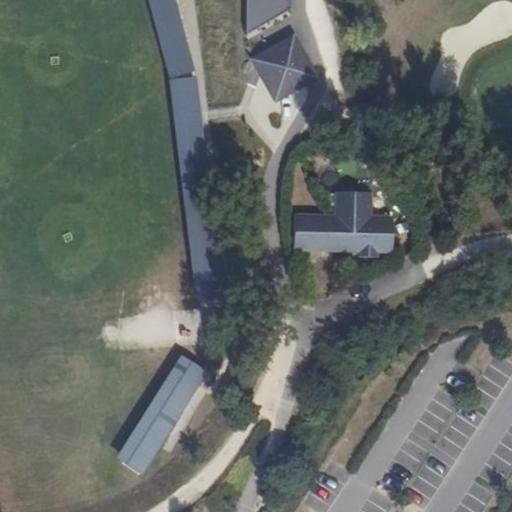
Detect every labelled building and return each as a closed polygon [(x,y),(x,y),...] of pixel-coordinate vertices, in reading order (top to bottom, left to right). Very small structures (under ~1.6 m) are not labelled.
[(246,0),(246,40),(291,13),(291,0),(246,0)] [(303,0),(307,15),(323,11),(320,0),(303,0)] [(293,35),(279,43),(300,47),(293,35)] [(279,43),(264,52),(260,71),(268,86),(286,92),(301,84),(299,76),(303,64),(307,62),(308,61),(300,47),(279,43)] [(260,71),(264,52),(253,59),(260,71)] [(315,76),(307,62),(303,64),(299,76),(301,84),(315,76)] [(194,299),(223,296),(196,76),(167,78),(194,299)] [(286,92),(268,86),(275,98),(286,92)] [(392,252),(394,216),(373,216),(374,192),(335,192),(335,215),(295,216),(295,251),(335,251),(334,244),(354,244),(353,252),(359,253),(359,257),(378,257),(378,252),(392,252)] [(142,476),(207,372),(190,361),(124,465),(142,476)]
